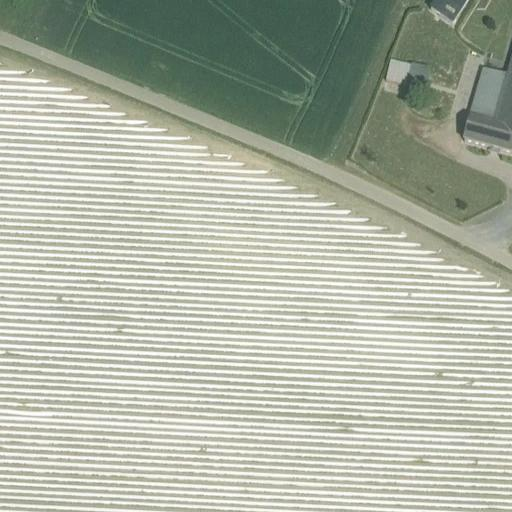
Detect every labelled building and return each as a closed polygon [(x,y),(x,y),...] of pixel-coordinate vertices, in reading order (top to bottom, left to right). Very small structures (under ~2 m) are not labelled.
[(445,0),(436,15),(452,26),(468,0),(445,0)] [(400,66),(391,63),(386,83),(396,85),(396,86),(400,66)] [(511,63),(507,79),(502,99),(511,101),(511,63)] [(411,68),(401,66),(396,86),(406,88),(411,68)] [(425,71),(412,69),(408,88),(420,91),(425,71)] [(511,101),(502,99),(507,79),(483,71),(468,122),(470,122),(464,142),(511,155),(511,101)]
